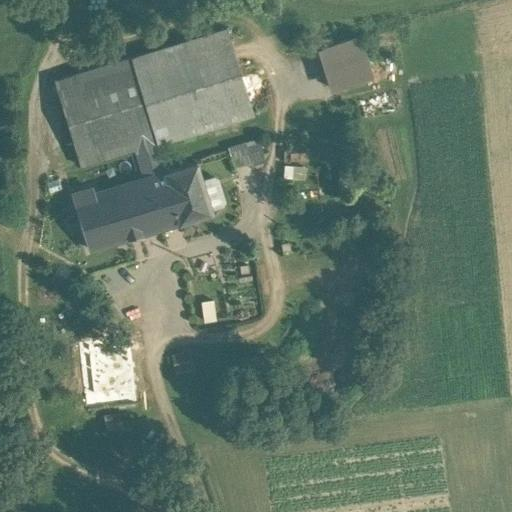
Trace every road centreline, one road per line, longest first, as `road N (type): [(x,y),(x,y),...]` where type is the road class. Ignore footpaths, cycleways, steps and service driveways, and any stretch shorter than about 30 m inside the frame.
road 1 (track): [(208,511),(139,311),(148,285),(170,262),(258,217),(250,183),(270,168),(278,93),(264,46)]
road 2 (track): [(152,351),(262,331),(272,319),(258,217)]
